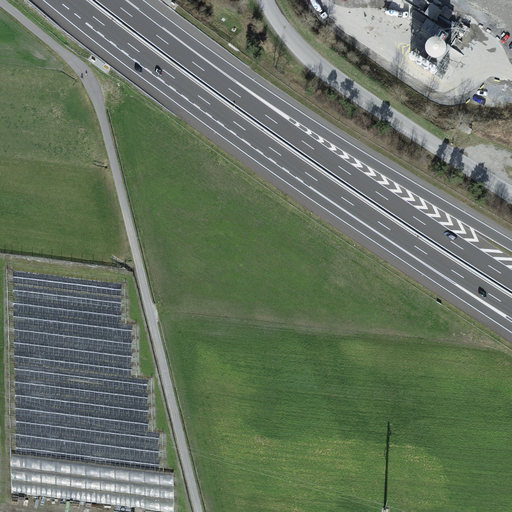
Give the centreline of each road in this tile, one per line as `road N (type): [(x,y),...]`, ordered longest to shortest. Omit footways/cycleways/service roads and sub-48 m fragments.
road 1 (unclassified): [(0,0),(75,62),(93,88),(200,511)]
road 2 (motorway): [(511,278),(144,24)]
road 3 (motorway): [(511,245),(144,24)]
road 4 (unclassified): [(264,0),(320,72),(511,196)]
road 5 (motorway): [(272,149),(511,323)]
road 6 (motorway): [(272,149),(511,308)]
road 7 (motorway): [(72,0),(272,149)]
